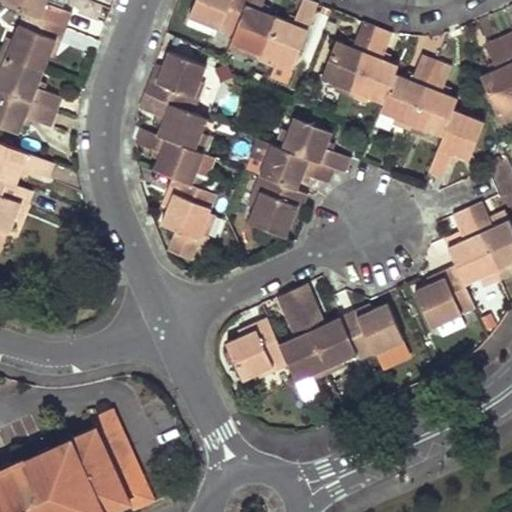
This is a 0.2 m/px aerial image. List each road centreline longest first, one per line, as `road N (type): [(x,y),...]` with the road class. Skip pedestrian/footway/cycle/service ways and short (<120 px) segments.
road 1 (residential): [(164,323),(104,170),(102,119),(137,0)]
road 2 (tertiary): [(511,358),(488,388),(293,488)]
road 3 (residential): [(387,216),(164,323)]
road 4 (tertiary): [(299,504),(511,407)]
road 5 (residential): [(164,323),(71,351),(0,343)]
road 6 (residential): [(231,473),(164,323)]
